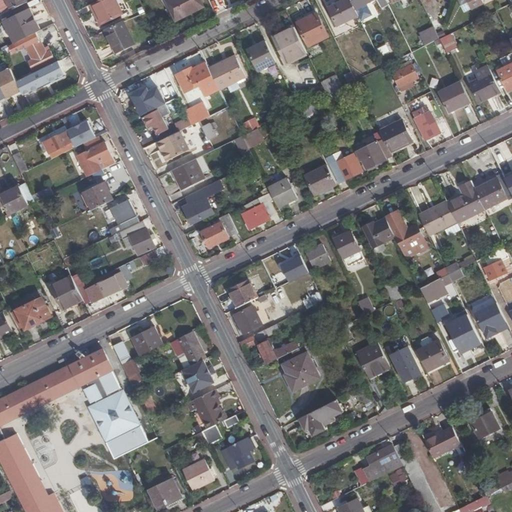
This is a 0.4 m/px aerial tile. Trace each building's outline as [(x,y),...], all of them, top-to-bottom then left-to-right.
[(0,0),(0,10),(2,14),(28,2),(26,0),(0,0)] [(100,15),(97,17),(101,25),(122,15),(114,0),(99,0),(94,3),(100,15)] [(204,7),(200,0),(172,0),(168,2),(177,20),(204,7)] [(358,15),(355,9),(351,0),(343,0),(329,7),(338,25),(358,15)] [(378,0),(382,8),(388,5),(385,0),(351,0),(355,9),(372,0),(378,0)] [(482,0),(467,0),(472,10),(484,4),(482,0)] [(94,3),(91,4),(97,17),(100,15),(94,3)] [(30,8),(27,9),(39,32),(41,30),(30,8)] [(37,33),(39,32),(27,9),(1,23),(12,45),(37,33)] [(328,36),(317,13),(298,22),(309,46),(328,36)] [(490,27),(499,22),(495,14),(486,19),(490,27)] [(134,45),(124,23),(106,31),(116,53),(134,45)] [(427,45),(440,39),(434,27),(421,33),(427,45)] [(289,63),(307,54),(294,28),(276,37),(289,63)] [(37,33),(12,45),(10,46),(13,50),(26,44),(34,59),(30,61),(34,70),(55,60),(51,51),(47,53),(37,33)] [(457,48),(450,34),(440,39),(447,54),(457,48)] [(260,71),(277,63),(266,42),(250,50),(260,71)] [(389,42),(378,47),(382,55),(393,50),(389,42)] [(34,70),(18,79),(24,90),(26,94),(67,73),(59,58),(55,60),(34,70)] [(220,88),(220,90),(246,78),(236,59),(226,64),(224,61),(210,69),(220,88)] [(210,69),(207,63),(193,70),(192,68),(177,76),(185,93),(200,86),(205,96),(220,88),(210,69)] [(511,63),(496,71),(507,93),(511,90),(511,63)] [(399,87),(418,78),(411,64),(392,73),(399,87)] [(492,73),(488,65),(474,72),(478,80),(492,73)] [(12,66),(0,71),(0,79),(8,97),(9,98),(24,90),(18,79),(12,66)] [(349,84),(356,80),(351,71),(344,74),(349,84)] [(479,103),(501,92),(492,73),(478,80),(470,84),(479,103)] [(321,82),(327,94),(341,87),(335,75),(321,82)] [(0,79),(0,100),(8,97),(0,79)] [(359,88),(356,80),(349,84),(341,87),(327,94),(331,102),(359,88)] [(470,100),(461,81),(438,92),(447,111),(470,100)] [(142,115),(157,108),(147,88),(133,96),(142,115)] [(19,109),(28,106),(23,93),(15,96),(19,109)] [(299,109),(299,108),(294,98),(285,102),(290,113),(299,109)] [(422,98),(415,101),(418,107),(425,103),(422,98)] [(9,100),(0,105),(0,107),(6,117),(16,111),(9,100)] [(319,108),(315,100),(300,108),(305,119),(314,115),(312,112),(319,108)] [(171,113),(166,103),(157,107),(159,110),(162,117),(171,113)] [(162,117),(159,110),(144,118),(149,128),(153,125),(158,135),(168,129),(162,117)] [(412,113),(426,140),(440,133),(429,112),(420,116),(417,111),(412,113)] [(193,114),(188,116),(189,118),(193,125),(201,121),(198,116),(195,117),(193,114)] [(245,123),(250,132),(259,128),(262,127),(257,117),(245,123)] [(284,125),(281,117),(275,120),(274,120),(278,128),(284,125)] [(193,125),(189,118),(176,125),(179,132),(181,131),(193,125)] [(89,120),(68,130),(70,135),(75,145),(84,144),(98,137),(89,120)] [(381,132),(391,152),(412,142),(402,121),(381,132)] [(203,126),(209,139),(217,135),(210,123),(203,126)] [(250,132),(243,136),(245,141),(250,149),(265,142),(259,128),(250,132)] [(181,131),(179,132),(173,135),(182,154),(190,150),(181,131)] [(367,169),(393,156),(391,152),(381,132),(380,131),(374,134),(376,139),(354,149),(360,161),(363,160),(367,169)] [(46,147),(50,155),(51,157),(75,145),(70,135),(46,147)] [(182,154),(173,135),(158,142),(167,161),(182,154)] [(103,143),(100,136),(98,137),(84,144),(87,151),(103,143)] [(250,149),(245,141),(238,144),(242,154),(250,150),(250,149)] [(77,155),(88,177),(117,163),(107,142),(103,143),(87,151),(77,155)] [(341,151),(327,158),(340,183),(363,172),(354,154),(345,158),(341,151)] [(19,152),(12,156),(21,174),(28,171),(19,152)] [(242,159),(246,166),(256,161),(252,154),(242,159)] [(194,160),(172,171),(182,191),(204,180),(194,160)] [(268,187),(256,162),(252,164),(266,194),(271,191),(268,187)] [(334,179),(327,165),(305,175),(315,195),(336,184),(334,179)] [(287,177),(268,187),(271,191),(278,207),(297,197),(287,177)] [(484,208),(485,210),(509,198),(501,181),(498,177),(475,188),(484,208)] [(189,205),(182,208),(189,224),(212,214),(205,197),(224,188),(220,179),(185,196),(189,205)] [(511,190),(506,179),(501,181),(509,198),(511,196),(511,190)] [(448,202),(458,221),(484,208),(475,188),(471,181),(461,185),(465,194),(448,202)] [(98,207),(111,201),(107,193),(109,191),(105,182),(84,192),(86,195),(93,210),(94,209),(98,207)] [(32,195),(35,201),(53,192),(49,186),(32,195)] [(5,206),(9,215),(30,205),(21,187),(1,197),(5,206)] [(82,197),(89,212),(93,210),(86,195),(82,197)] [(258,197),(243,205),(246,209),(261,202),(258,197)] [(120,232),(140,222),(129,199),(111,208),(120,225),(113,228),(116,234),(120,232)] [(249,228),(269,218),(269,217),(276,213),(270,201),(242,215),(249,228)] [(433,210),(448,202),(447,201),(432,208),(433,210)] [(429,236),(458,221),(448,202),(433,210),(432,208),(419,215),(429,236)] [(107,204),(95,210),(98,216),(110,210),(107,204)] [(238,233),(228,213),(219,217),(222,222),(202,232),(209,247),(238,233)] [(402,250),(425,239),(417,223),(408,228),(400,213),(387,220),(395,237),(402,250)] [(374,248),(395,237),(387,220),(385,217),(376,222),(375,220),(363,226),(374,248)] [(135,247),(139,257),(145,254),(157,248),(143,220),(140,222),(120,232),(123,239),(129,236),(135,247)] [(345,258),(361,250),(351,230),(335,238),(345,258)] [(128,250),(135,247),(129,236),(123,239),(128,250)] [(402,250),(406,260),(430,249),(425,239),(402,250)] [(332,262),(323,243),(305,251),(315,270),(332,262)] [(503,247),(487,255),(492,263),(483,267),(484,268),(490,281),(492,280),(496,288),(498,291),(509,286),(504,275),(509,272),(503,260),(509,258),(506,253),(503,247)] [(159,258),(155,250),(140,257),(144,266),(159,258)] [(361,250),(345,258),(350,266),(365,258),(361,250)] [(302,255),(282,264),(290,281),(309,272),(302,255)] [(460,268),(449,274),(453,282),(465,277),(460,268)] [(484,268),(480,270),(486,283),(490,281),(484,268)] [(96,307),(132,289),(125,274),(89,292),(96,307)] [(78,287),(72,275),(53,285),(65,309),(85,299),(78,287)] [(451,283),(447,275),(420,288),(424,296),(428,304),(449,294),(445,286),(451,283)] [(230,290),(239,306),(258,297),(250,280),(230,290)] [(401,298),(403,296),(395,280),(385,285),(393,302),(394,301),(401,298)] [(490,290),(496,288),(492,280),(490,281),(486,283),(490,290)] [(321,292),(304,299),(308,308),(325,301),(321,292)] [(401,298),(394,301),(398,309),(405,306),(401,298)] [(38,299),(18,309),(28,328),(52,315),(48,308),(44,310),(38,299)] [(359,303),(365,315),(374,311),(368,299),(359,303)] [(504,320),(504,319),(496,302),(474,313),(486,338),(497,333),(495,327),(506,322),(504,320)] [(263,324),(254,305),(235,314),(245,333),(263,324)] [(0,339),(15,332),(4,312),(0,314),(0,339)] [(497,333),(508,327),(506,322),(495,327),(497,333)] [(276,323),(240,341),(245,349),(258,343),(257,341),(279,330),(276,323)] [(338,329),(345,344),(355,339),(348,324),(338,329)] [(140,355),(164,344),(155,326),(131,337),(140,355)] [(185,353),(191,366),(206,358),(192,332),(171,343),(178,357),(185,353)] [(260,345),(268,363),(300,348),(297,342),(275,352),(273,349),(275,348),(270,337),(264,341),(265,343),(260,345)] [(420,344),(423,348),(434,342),(432,338),(428,337),(422,340),(420,344)] [(417,351),(427,371),(449,360),(439,340),(434,342),(423,348),(417,351)] [(450,348),(458,364),(471,357),(463,341),(450,348)] [(376,374),(391,367),(379,342),(356,353),(367,373),(374,369),(376,374)] [(123,343),(114,348),(122,364),(131,360),(123,343)] [(0,425),(99,377),(107,395),(121,388),(112,371),(114,370),(104,349),(0,399),(0,425)] [(294,390),(321,377),(309,352),(283,364),(287,372),(285,373),(294,390)] [(423,374),(413,355),(396,363),(406,383),(423,374)] [(122,364),(128,376),(138,371),(132,359),(131,360),(122,364)] [(206,360),(185,370),(195,393),(217,383),(206,360)] [(103,398),(96,384),(84,390),(91,404),(103,398)] [(375,405),(366,386),(359,390),(368,408),(375,405)] [(88,407),(106,442),(141,425),(124,389),(88,407)] [(215,389),(188,403),(191,411),(198,407),(208,428),(215,424),(224,420),(229,418),(225,409),(222,411),(219,405),(216,399),(219,397),(215,389)] [(142,396),(151,413),(158,410),(150,392),(142,396)] [(344,411),(338,400),(301,418),(307,429),(311,428),(314,435),(326,429),(322,422),(344,411)] [(479,438),(499,428),(492,413),(472,423),(479,438)] [(239,422),(236,414),(229,418),(224,420),(228,428),(239,422)] [(208,428),(201,431),(209,445),(222,439),(215,424),(208,428)] [(425,440),(433,458),(461,444),(453,428),(438,435),(437,434),(425,440)] [(171,430),(166,432),(169,442),(175,440),(171,430)] [(256,450),(250,436),(228,447),(228,448),(221,451),(231,471),(238,468),(239,470),(256,461),(252,452),(256,450)] [(402,442),(394,446),(399,455),(400,459),(408,455),(402,442)] [(397,469),(392,459),(390,454),(392,453),(390,447),(387,449),(387,447),(377,452),(378,454),(368,459),(374,471),(386,465),(390,473),(397,469)] [(35,455),(47,489),(63,483),(51,450),(35,455)] [(400,459),(399,455),(392,459),(397,469),(404,466),(402,462),(400,459)] [(442,511),(414,456),(402,462),(404,466),(418,494),(426,511),(442,511)] [(195,491),(216,480),(205,459),(184,470),(195,491)] [(140,485),(131,468),(126,470),(135,488),(140,485)] [(497,476),(503,487),(511,482),(511,471),(510,473),(508,471),(497,476)] [(159,509),(181,498),(172,480),(149,490),(159,509)] [(511,482),(503,487),(505,493),(511,489),(511,482)] [(125,511),(126,511),(144,503),(136,488),(129,491),(125,484),(114,490),(125,511)] [(467,503),(486,494),(482,485),(473,489),(471,485),(461,490),(467,503)] [(0,504),(15,497),(11,490),(0,495),(0,504)] [(487,495),(478,499),(481,505),(489,500),(487,495)] [(340,511),(363,511),(359,502),(340,511)]
